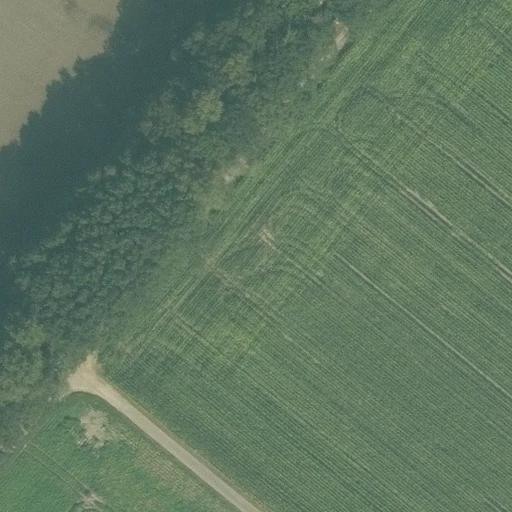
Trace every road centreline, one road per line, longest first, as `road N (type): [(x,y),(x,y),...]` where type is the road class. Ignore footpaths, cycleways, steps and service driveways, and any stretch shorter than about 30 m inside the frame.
road 1 (track): [(72,370),(376,0)]
road 2 (track): [(246,511),(72,370),(0,459)]
